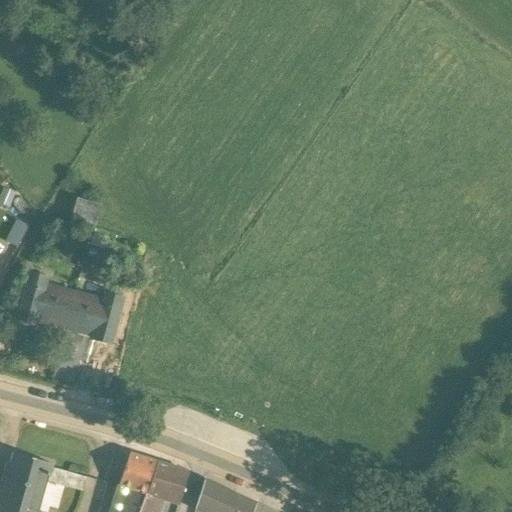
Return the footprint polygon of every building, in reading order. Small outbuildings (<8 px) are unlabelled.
[(0,41),(12,54),(24,41),(0,17),(0,41)] [(2,189),(0,193),(0,205),(8,208),(14,194),(2,189)] [(98,216),(102,198),(76,193),(73,211),(98,216)] [(28,229),(15,222),(4,243),(17,250),(28,229)] [(27,273),(14,320),(33,325),(34,324),(64,332),(74,292),(46,285),(47,278),(40,276),(41,272),(30,268),(28,273),(27,273)] [(74,292),(64,332),(92,340),(92,341),(108,345),(109,342),(120,345),(133,294),(120,290),(118,298),(102,294),(100,299),(74,292)] [(39,511),(52,465),(10,454),(7,463),(5,463),(0,479),(0,511),(39,511)] [(127,455),(108,511),(138,511),(156,464),(127,455)] [(187,474),(186,474),(156,464),(138,511),(156,511),(160,500),(178,506),(187,474)] [(51,470),(41,506),(56,510),(62,488),(80,493),(84,479),(51,470)] [(229,511),(235,496),(202,482),(193,510),(197,511),(229,511)] [(251,511),(254,506),(235,496),(229,511),(251,511)]
